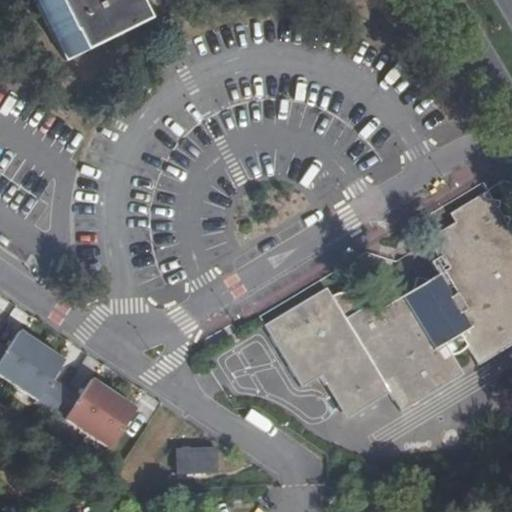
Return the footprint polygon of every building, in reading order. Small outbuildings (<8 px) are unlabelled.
[(33,0),(54,41),(55,40),(64,58),(128,27),(119,8),(121,7),(116,0),(33,0)] [(511,343),(511,235),(485,192),(449,214),(454,222),(428,237),(445,265),(435,272),(437,275),(425,283),(411,291),(408,293),(400,298),(381,309),(375,300),(366,306),(344,319),(330,295),(325,287),(262,325),(300,387),(319,376),(345,419),(388,392),(400,411),(461,374),(450,356),(465,346),(477,365),(511,343)] [(344,319),(366,306),(364,303),(361,299),(358,296),(353,293),(348,292),(342,291),(337,292),(333,293),(330,295),(344,319)] [(400,298),(408,293),(406,292),(401,291),(397,291),(393,291),(388,293),(383,295),(375,300),(381,309),(400,298)] [(0,401),(108,473),(156,400),(0,295),(0,401)] [(216,477),(217,450),(176,449),(175,476),(216,477)]
